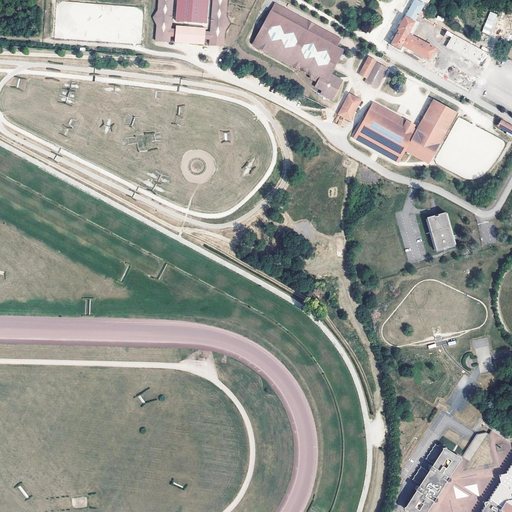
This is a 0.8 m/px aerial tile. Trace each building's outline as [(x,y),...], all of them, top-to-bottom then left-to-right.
[(204,44),(205,39),(209,40),(209,45),(224,46),(227,0),(211,0),(210,31),(205,31),(206,27),(175,25),(175,29),(170,28),(172,0),(158,0),(155,40),(169,41),(170,36),(175,37),(174,42),(204,44)] [(176,0),(175,21),(206,24),(207,0),(176,0)] [(389,43),(389,44),(399,49),(402,45),(404,46),(428,59),(435,48),(408,33),(409,31),(414,33),(419,24),(414,22),(415,21),(421,10),(424,3),(417,0),(412,0),(409,7),(405,15),(403,15),(396,28),(397,28),(389,43)] [(342,38),(275,2),(271,10),(264,22),(260,20),(255,29),(259,31),(252,45),(318,80),(319,81),(316,87),(322,91),(321,94),(332,100),(343,80),(332,74),(346,50),(338,46),(342,38)] [(93,27),(93,42),(123,41),(122,37),(124,37),(124,34),(126,33),(126,28),(120,29),(120,26),(111,26),(112,38),(106,38),(105,12),(111,11),(111,4),(93,5),(94,19),(95,19),(95,27),(93,27)] [(438,9),(434,7),(429,17),(433,19),(438,9)] [(489,35),(497,14),(490,11),(481,32),(489,35)] [(483,67),(490,54),(452,34),(447,31),(445,34),(451,37),(445,47),(483,67)] [(376,60),(368,56),(358,74),(366,79),(375,61),(376,60)] [(388,68),(375,61),(366,79),(364,82),(377,89),(388,68)] [(404,90),(405,88),(404,86),(403,84),(402,83),(400,83),(398,83),(396,84),(395,85),(394,87),(394,89),(395,91),(396,92),(398,93),(400,93),(402,93),(403,91),(404,90)] [(350,121),(361,100),(349,93),(338,114),(350,121)] [(441,143),(458,112),(434,99),(417,129),(414,128),(416,125),(373,101),(360,125),(353,137),(399,162),(405,152),(428,165),(441,143)] [(443,167),(454,173),(457,168),(456,163),(459,158),(461,157),(459,156),(458,148),(457,146),(457,140),(464,140),(467,134),(468,138),(471,133),(475,131),(477,126),(458,117),(454,125),(454,119),(447,133),(449,133),(443,144),(443,138),(436,153),(438,152),(438,153),(440,158),(436,160),(437,163),(443,163),(443,167)] [(511,125),(501,119),(500,120),(497,126),(511,134),(511,125)] [(446,211),(424,217),(434,251),(456,244),(454,239),(452,240),(451,236),(453,236),(446,211)] [(420,466),(412,479),(419,483),(417,486),(416,485),(414,486),(413,487),(414,489),(415,490),(404,507),(402,507),(403,510),(404,510),(407,511),(425,511),(432,501),(434,502),(437,501),(436,498),(435,498),(446,481),(447,481),(450,481),(450,480),(449,478),(448,477),(459,460),(461,460),(460,456),(458,457),(454,453),(453,453),(452,452),(445,448),(445,446),(445,444),(437,446),(437,445),(435,444),(426,458),(432,463),(431,465),(430,465),(427,465),(427,466),(427,469),(428,469),(427,471),(420,466)] [(511,511),(511,462),(511,464),(511,465),(510,465),(509,465),(509,467),(510,467),(510,468),(509,467),(507,468),(507,469),(508,470),(507,470),(505,470),(506,472),(506,473),(499,474),(500,476),(498,476),(500,482),(500,483),(499,483),(497,483),(498,485),(498,486),(497,485),(496,486),(496,487),(497,488),(496,488),(494,488),(494,490),(495,490),(494,491),(492,491),(492,493),(493,493),(493,494),(492,493),(490,494),(491,495),(491,496),(490,496),(489,496),(489,498),(490,498),(489,499),(489,498),(487,499),(487,500),(488,501),(487,501),(484,502),(483,503),(484,506),(485,506),(484,507),(484,506),(482,507),(482,508),(483,509),(482,509),(480,509),(480,511),(481,511),(480,511),(479,511),(478,511),(511,511)]
